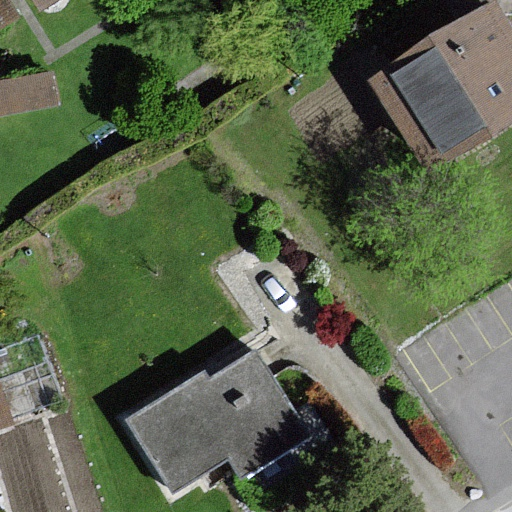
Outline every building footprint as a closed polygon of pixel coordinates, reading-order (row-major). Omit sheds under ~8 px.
[(0,0),(0,124),(61,117),(54,87),(50,80),(0,89),(0,32),(16,21),(2,0),(0,0)] [(24,0),(38,23),(72,0),(24,0)] [(511,111),(511,35),(488,0),(376,74),(434,163),(511,111)] [(202,370),(122,420),(171,498),(224,464),(238,487),(309,443),(251,350),(212,374),(202,370)] [(0,357),(0,414),(19,408),(0,357)]
